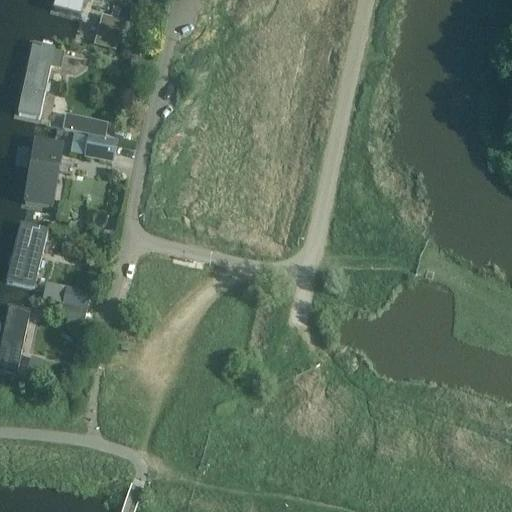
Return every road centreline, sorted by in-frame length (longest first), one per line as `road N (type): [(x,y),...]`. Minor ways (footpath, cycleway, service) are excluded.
road 1 (residential): [(125,237),(256,266),(304,267),(366,0)]
road 2 (residential): [(125,237),(178,0)]
road 3 (residential): [(96,444),(93,390),(125,237)]
